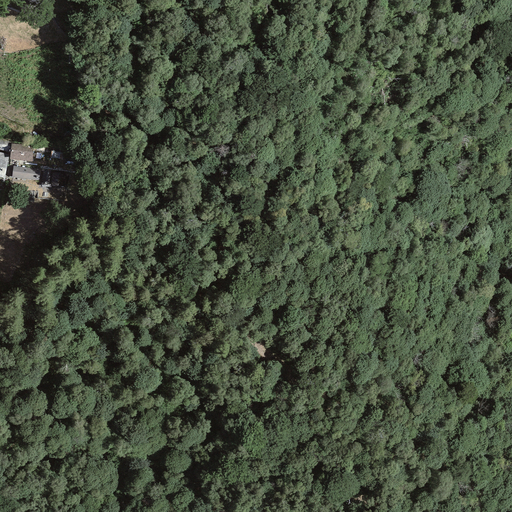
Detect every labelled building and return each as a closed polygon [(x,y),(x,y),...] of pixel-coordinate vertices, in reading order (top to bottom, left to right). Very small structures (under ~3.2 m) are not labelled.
[(32,150),(12,148),(11,162),(31,164),(32,150)] [(62,150),(53,148),(52,158),(60,159),(62,150)] [(0,178),(4,180),(9,157),(0,155),(0,178)] [(38,171),(14,169),(13,180),(37,182),(38,171)] [(61,176),(53,175),(52,187),(60,188),(61,176)]
